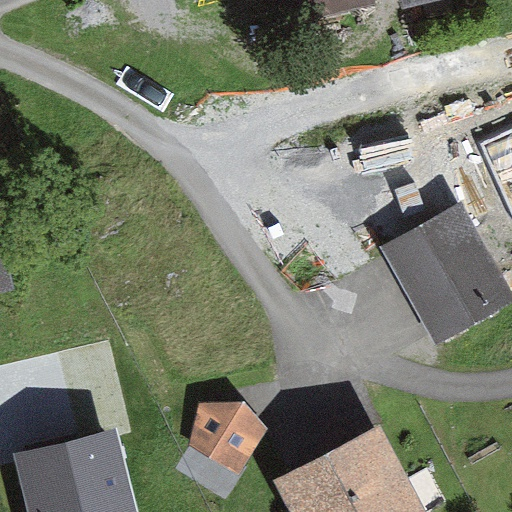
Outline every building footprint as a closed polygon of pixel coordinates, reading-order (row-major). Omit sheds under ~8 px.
[(366,0),(259,0),(267,37),(369,16),(366,0)] [(401,0),(406,17),(470,0),(401,0)] [(511,245),(484,197),(391,250),(442,340),(509,302),(494,275),(511,264),(511,245)] [(270,396),(209,378),(185,459),(246,477),(270,396)] [(273,482),(290,511),(425,511),(377,427),(273,482)] [(128,511),(106,428),(26,449),(43,511),(128,511)]
